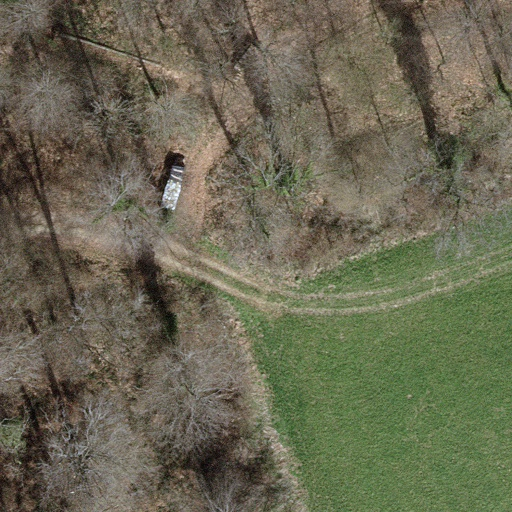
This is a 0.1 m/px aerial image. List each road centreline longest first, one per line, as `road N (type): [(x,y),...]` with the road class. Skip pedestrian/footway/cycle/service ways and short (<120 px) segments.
road 1 (track): [(511,249),(390,295),(273,298),(246,288)]
road 2 (track): [(0,229),(83,227),(173,252),(246,288)]
